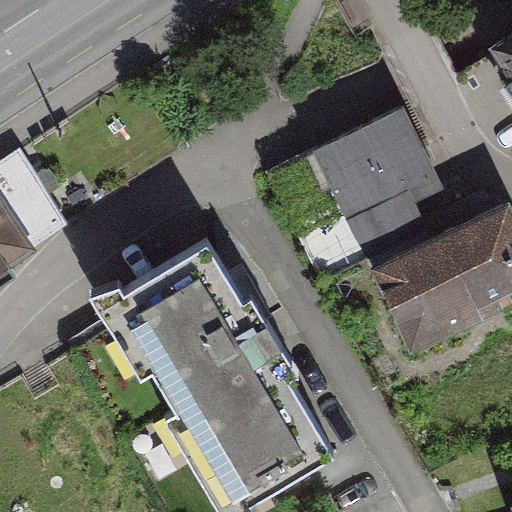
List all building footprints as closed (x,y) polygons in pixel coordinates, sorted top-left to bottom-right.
[(511,42),(497,51),(511,77),(511,42)] [(406,114),(318,154),(368,262),(432,233),(419,206),(443,195),(406,114)] [(15,176),(0,185),(0,314),(14,305),(6,294),(67,254),(15,176)] [(511,232),(502,210),(372,272),(417,365),(511,319),(511,232)] [(109,304),(82,314),(199,511),(274,511),(329,479),(283,405),(294,398),(244,319),(234,323),(198,266),(115,313),(109,304)]
